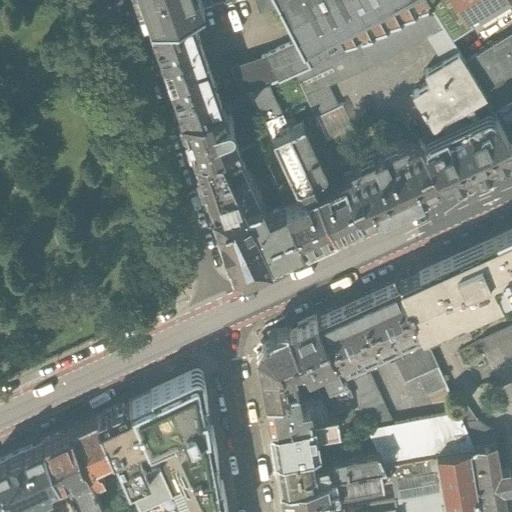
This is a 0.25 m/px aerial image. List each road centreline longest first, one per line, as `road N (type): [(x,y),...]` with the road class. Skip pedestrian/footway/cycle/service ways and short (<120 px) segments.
road 1 (residential): [(221,318),(111,0)]
road 2 (secondary): [(221,318),(511,184)]
road 3 (secondary): [(0,420),(221,318)]
road 4 (residential): [(257,511),(221,318)]
